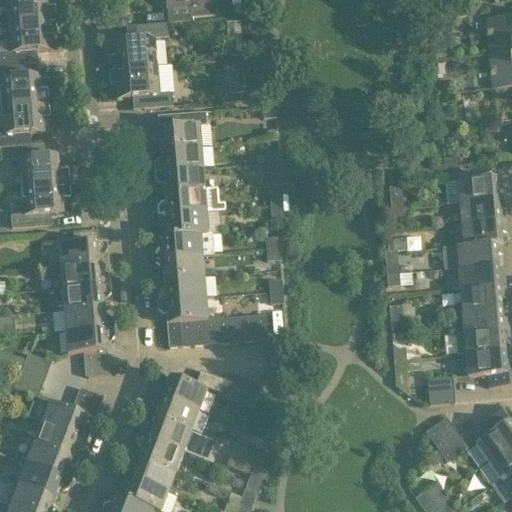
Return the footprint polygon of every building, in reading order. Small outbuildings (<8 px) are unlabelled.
[(4,0),(6,27),(55,23),(54,9),(47,10),(45,0),(4,0)] [(165,0),(166,10),(188,8),(189,20),(215,18),(214,5),(213,0),(165,0)] [(511,20),(485,23),(488,58),(511,55),(511,20)] [(55,23),(6,27),(9,55),(0,55),(0,68),(13,67),(13,68),(27,67),(26,54),(50,52),(49,38),(56,37),(55,23)] [(108,73),(156,69),(154,41),(166,40),(165,27),(136,29),(137,42),(112,44),(114,59),(107,59),(108,73)] [(511,91),(511,55),(488,58),(491,92),(491,93),(511,91)] [(0,109),(48,106),(47,91),(40,92),(38,77),(14,79),(13,68),(13,67),(0,68),(0,109)] [(224,87),(228,86),(243,85),(242,67),(223,68),(224,87)] [(156,69),(108,73),(109,87),(116,87),(117,101),(142,99),(143,112),(172,110),(171,96),(158,97),(156,69)] [(49,120),(48,106),(0,109),(0,118),(2,137),(0,137),(0,151),(4,151),(4,150),(19,149),(19,148),(18,137),(43,135),(42,120),(49,120)] [(275,121),(274,109),(262,110),(263,122),(275,121)] [(159,153),(200,150),(198,128),(205,127),(204,115),(182,117),(157,119),(157,131),(150,132),(150,140),(156,145),(159,144),(159,153)] [(33,147),(19,148),(19,149),(4,150),(4,151),(5,163),(18,162),(20,190),(68,186),(67,172),(60,172),(59,158),(34,160),(33,147)] [(200,150),(159,153),(160,162),(157,162),(153,167),(153,175),(202,171),(200,150)] [(266,166),(279,165),(278,154),(265,155),(266,166)] [(279,165),(266,166),(267,178),(280,177),(279,165)] [(202,171),(153,175),(154,183),(159,187),(162,187),(163,196),(203,193),(202,171)] [(458,207),(497,204),(496,193),(502,192),(502,181),(444,186),(446,208),(458,207)] [(70,200),(68,186),(20,190),(22,217),(10,218),(11,232),(40,230),(39,217),(64,215),(62,200),(70,200)] [(203,193),(163,196),(163,205),(160,205),(156,210),(157,218),(205,215),(224,213),(224,205),(217,206),(216,192),(203,193)] [(270,209),(282,208),(281,197),(269,198),(270,209)] [(390,212),(403,211),(402,200),(389,201),(390,212)] [(497,204),(458,207),(460,228),(505,225),(504,214),(498,214),(497,204)] [(282,208),(270,209),(271,221),(283,220),(282,208)] [(403,211),(390,212),(391,224),(403,223),(403,211)] [(158,239),(158,240),(207,236),(205,215),(157,218),(157,226),(162,231),(165,230),(166,238),(158,239)] [(456,251),(501,247),(501,246),(497,246),(496,236),(506,235),(505,225),(460,228),(454,229),(456,251)] [(59,271),(100,267),(99,258),(102,258),(107,253),(106,244),(98,245),(97,233),(72,235),(73,247),(58,248),(59,271)] [(152,254),(152,262),(201,258),(213,257),(211,236),(207,237),(207,236),(158,240),(159,249),(156,249),(152,254)] [(265,253),(278,252),(277,240),(265,241),(265,253)] [(393,243),(394,255),(406,254),(405,242),(393,243)] [(457,272),(496,269),(495,258),(502,258),(501,247),(456,251),(442,252),(444,273),(457,272)] [(278,252),(265,253),(266,265),(279,264),(278,252)] [(161,274),(162,283),(203,280),(201,258),(152,262),(153,270),(158,274),(161,274)] [(386,278),(398,277),(397,266),(385,267),(386,278)] [(100,267),(59,271),(61,292),(110,288),(109,280),(104,276),(101,276),(100,267)] [(459,294),(504,290),(503,279),(497,280),(496,269),(457,272),(459,294)] [(398,277),(386,278),(387,290),(399,289),(398,277)] [(204,301),(203,280),(162,283),(163,292),(160,292),(155,297),(156,305),(204,301)] [(269,296),(281,295),(280,283),(268,284),(269,296)] [(110,288),(61,292),(63,314),(104,310),(103,302),(106,301),(110,296),(110,288)] [(459,294),(461,315),(500,312),(499,301),(505,301),(504,290),(459,294)] [(281,295),(269,296),(270,308),(282,307),(281,295)] [(191,325),(203,324),(206,324),(206,323),(204,301),(156,305),(157,313),(162,317),(165,317),(165,327),(178,326),(191,325)] [(389,321),(402,320),(401,309),(388,310),(389,321)] [(104,310),(63,314),(65,335),(113,331),(113,323),(107,319),(104,319),(104,310)] [(461,315),(463,337),(508,333),(507,322),(501,323),(500,312),(461,315)] [(265,318),(252,319),(254,344),(267,343),(265,318)] [(252,319),(240,320),(242,345),(254,344),(252,319)] [(240,320),(228,321),(230,346),(242,345),(240,320)] [(402,320),(389,321),(390,333),(403,332),(402,320)] [(215,322),(217,347),(230,346),(228,321),(215,322)] [(206,324),(203,324),(205,348),(217,347),(215,322),(206,323),(206,324)] [(203,324),(191,325),(193,349),(205,348),(203,324)] [(191,325),(178,326),(180,350),(193,349),(191,325)] [(180,350),(178,326),(165,327),(168,351),(180,350)] [(113,331),(65,335),(66,357),(82,356),(107,354),(106,345),(110,344),(114,339),(113,331)] [(463,337),(465,358),(503,355),(503,344),(509,344),(508,333),(463,337)] [(393,364),(406,363),(404,352),(392,353),(393,364)] [(107,354),(82,356),(83,369),(108,366),(107,354)] [(503,355),(465,358),(467,380),(486,379),(487,391),(511,389),(511,381),(511,365),(504,366),(503,355)] [(27,357),(22,369),(46,378),(50,366),(27,357)] [(406,363),(393,364),(394,376),(407,375),(406,363)] [(108,366),(83,369),(84,380),(87,381),(109,379),(108,366)] [(22,369),(18,380),(41,390),(46,378),(22,369)] [(195,387),(218,396),(223,382),(200,373),(195,387)] [(229,402),(238,379),(226,374),(223,382),(218,396),(217,398),(229,402)] [(155,389),(153,397),(198,414),(206,393),(168,379),(165,388),(162,386),(155,389)] [(229,402),(241,407),(250,383),(238,379),(229,402)] [(37,401),(41,390),(18,380),(13,392),(37,401)] [(428,396),(453,394),(452,382),(427,384),(428,396)] [(250,383),(241,407),(252,411),(262,388),(250,383)] [(79,391),(74,403),(98,412),(103,400),(79,391)] [(453,394),(428,396),(429,409),(454,407),(453,394)] [(155,412),(152,420),(190,434),(198,414),(153,397),(150,404),(153,410),(155,412)] [(98,412),(74,403),(70,414),(86,420),(94,423),(98,412)] [(48,406),(40,426),(86,444),(89,436),(86,430),(83,429),(86,420),(70,414),(48,406)] [(474,447),(487,465),(511,447),(511,421),(504,411),(483,425),(491,436),(474,447)] [(140,430),(137,437),(183,455),(190,434),(152,420),(149,428),(146,427),(140,430)] [(432,446),(452,431),(445,421),(425,435),(432,446)] [(40,426),(33,447),(71,461),(74,453),(77,454),(83,451),(86,444),(40,426)] [(268,429),(264,440),(276,444),(280,433),(268,429)] [(439,456),(460,442),(452,431),(432,446),(439,456)] [(175,475),(183,455),(137,437),(135,444),(137,451),(140,452),(137,460),(175,475)] [(276,444),(264,440),(260,450),(272,455),(276,444)] [(460,442),(439,456),(446,466),(467,452),(460,442)] [(17,464),(25,467),(70,484),(73,477),(70,470),(68,469),(71,461),(33,447),(28,459),(20,456),(17,464)] [(511,447),(487,465),(499,483),(511,474),(511,447)] [(125,470),(122,477),(167,495),(175,475),(137,460),(134,468),(131,467),(125,470)] [(17,487),(55,501),(58,493),(61,494),(68,491),(70,484),(25,467),(17,464),(14,470),(23,473),(17,487)] [(253,469),(249,480),(261,484),(265,474),(253,469)] [(511,474),(499,483),(511,501),(511,500),(511,474)] [(115,497),(114,498),(151,511),(160,511),(167,495),(122,477),(119,485),(122,491),(125,492),(122,500),(115,497)] [(257,495),(261,484),(249,480),(245,491),(257,495)] [(17,487),(10,507),(22,511),(55,511),(52,510),(55,501),(17,487)] [(421,511),(431,504),(424,494),(414,502),(421,511)] [(102,508),(100,511),(151,511),(114,498),(111,506),(108,505),(102,508)]
